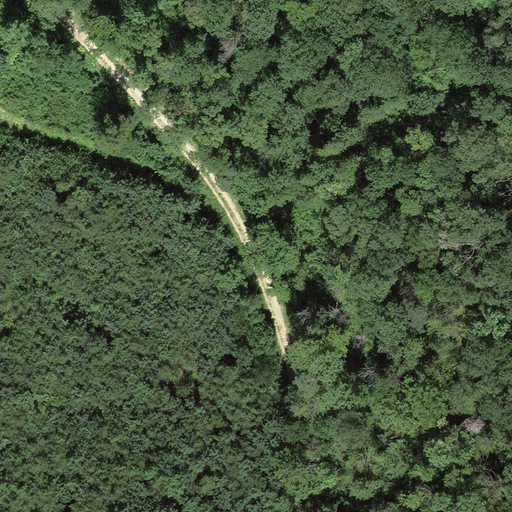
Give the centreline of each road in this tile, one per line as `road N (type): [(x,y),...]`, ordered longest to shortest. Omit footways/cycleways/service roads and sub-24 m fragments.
road 1 (track): [(0,124),(144,174),(241,226),(331,293),(453,410),(511,487)]
road 2 (track): [(43,0),(241,226),(277,330),(307,511)]
